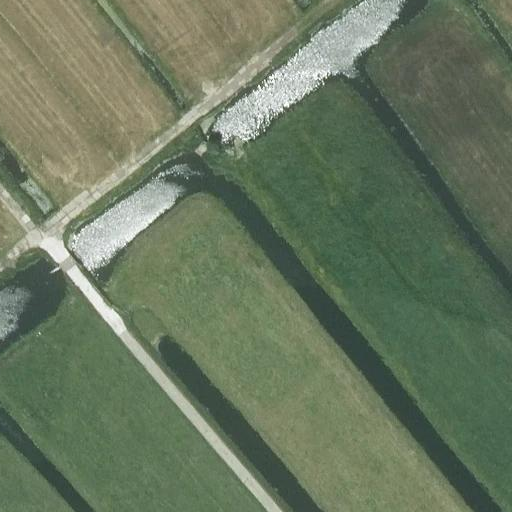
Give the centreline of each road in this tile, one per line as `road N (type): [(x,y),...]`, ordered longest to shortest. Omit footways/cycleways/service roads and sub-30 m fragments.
road 1 (track): [(0,270),(345,0)]
road 2 (track): [(272,511),(45,238)]
